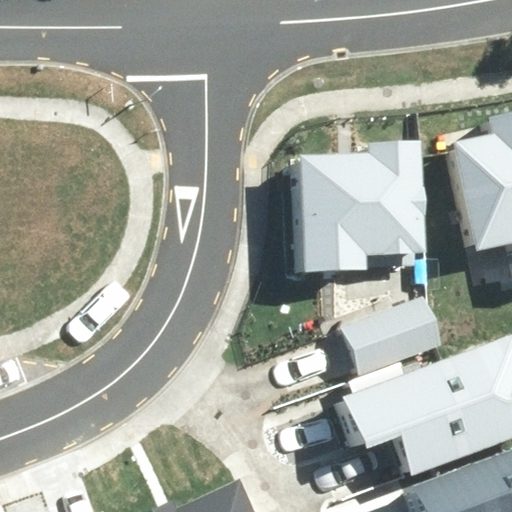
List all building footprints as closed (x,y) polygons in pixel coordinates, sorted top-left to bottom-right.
[(440,137),(461,245),(503,237),(510,273),(511,272),(511,96),(469,105),(474,131),(440,137)] [(288,150),(289,267),(353,267),(353,255),(405,255),(404,137),(350,138),(350,150),(288,150)] [(415,286),(337,313),(354,360),(431,333),(415,286)] [(382,431),(394,466),(511,425),(511,366),(501,336),(331,396),(348,443),(382,431)] [(511,511),(511,447),(399,485),(407,511),(511,511)] [(159,511),(154,500),(129,511),(241,511),(227,481),(161,511),(159,511)]
